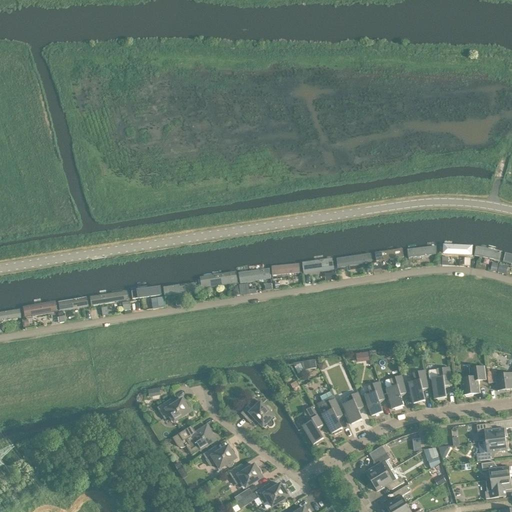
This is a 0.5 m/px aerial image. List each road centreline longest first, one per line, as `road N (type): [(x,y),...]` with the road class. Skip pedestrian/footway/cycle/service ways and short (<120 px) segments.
road 1 (tertiary): [(0,267),(423,201),(511,210)]
road 2 (residential): [(511,280),(424,271),(0,336)]
road 3 (residential): [(333,458),(391,425),(511,404)]
road 4 (residential): [(333,458),(300,479),(211,412),(197,386)]
